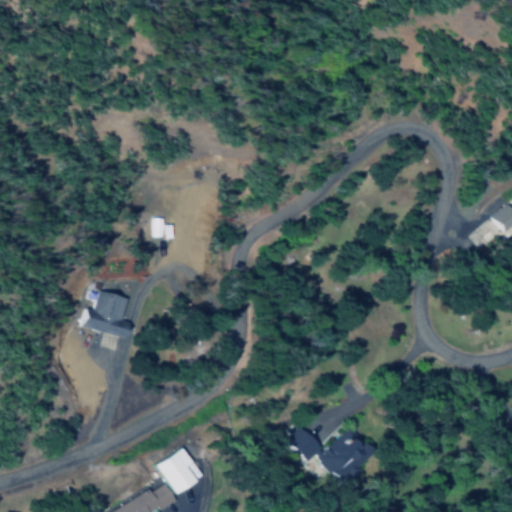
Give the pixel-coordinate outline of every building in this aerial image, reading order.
[(511,205),(508,209),(503,203),(487,216),(498,231),(506,225),(511,232),(511,205)] [(123,297),(92,289),(82,328),(120,338),(124,321),(117,319),(123,297)] [(322,450),(294,427),(281,442),(304,460),(307,455),(341,482),(368,450),(340,427),(322,450)] [(187,463),(181,449),(153,461),(168,493),(191,483),(183,465),(187,463)] [(105,511),(150,511),(171,500),(161,482),(105,511)]
